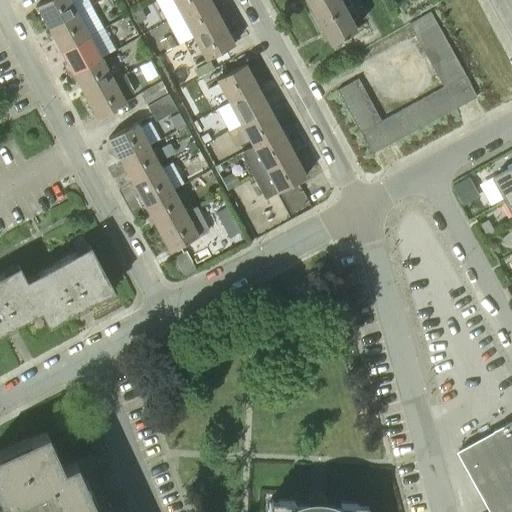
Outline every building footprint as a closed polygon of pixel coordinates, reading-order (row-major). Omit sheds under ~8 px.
[(47,28),(76,12),(69,0),(43,0),(44,0),(35,5),(47,28)] [(172,0),(180,13),(204,0),(172,0)] [(193,37),(221,21),(209,0),(204,0),(180,13),(193,37)] [(305,0),(329,42),(355,28),(350,18),(355,15),(347,0),(305,0)] [(140,8),(132,13),(137,23),(146,18),(140,8)] [(76,12),(47,28),(60,51),(88,35),(76,12)] [(415,34),(436,22),(431,12),(430,13),(430,12),(409,23),(415,34)] [(221,21),(193,37),(205,59),(233,44),(221,21)] [(436,22),(415,34),(421,44),(442,33),(436,22)] [(442,33),(421,44),(427,55),(448,43),(442,33)] [(170,34),(160,40),(165,50),(175,44),(170,34)] [(88,35),(60,51),(72,73),(100,57),(88,35)] [(448,43),(427,55),(432,66),(454,54),(448,43)] [(454,54),(432,66),(438,76),(460,65),(454,54)] [(100,57),(72,73),(83,94),(112,79),(100,57)] [(228,102),(257,87),(244,63),(216,79),(228,102)] [(460,65),(438,76),(444,87),(454,81),(466,75),(460,65)] [(466,75),(454,81),(465,102),(476,96),(466,75)] [(342,100),(363,89),(357,78),(336,90),(342,100)] [(112,79),(83,94),(96,118),(125,102),(112,79)] [(147,102),(168,91),(161,80),(140,91),(147,102)] [(454,81),(444,87),(455,108),(465,102),(454,81)] [(240,124),(269,109),(257,87),(228,102),(240,124)] [(455,108),(444,87),(433,93),(444,113),(455,108)] [(347,111),(369,99),(363,89),(342,100),(347,111)] [(156,120),(177,108),(168,93),(147,104),(156,120)] [(444,113),(433,93),(422,98),(434,119),(444,113)] [(434,119),(422,98),(412,104),(423,124),(434,119)] [(353,122),(374,110),(369,99),(347,111),(353,122)] [(423,124),(412,104),(401,109),(412,130),(423,124)] [(252,146),(281,131),(269,109),(240,124),(252,146)] [(412,130),(401,109),(391,115),(402,136),(412,130)] [(360,132),(370,126),(380,121),(374,110),(353,122),(359,132),(360,132)] [(402,136),(391,115),(380,121),(391,141),(402,136)] [(391,141),(380,121),(370,126),(381,147),(391,141)] [(107,138),(119,161),(148,145),(136,122),(107,138)] [(381,147),(370,126),(360,132),(371,152),(381,147)] [(264,169),(293,153),(281,131),(252,146),(264,169)] [(207,132),(200,136),(203,142),(210,138),(207,132)] [(197,147),(193,140),(185,144),(189,151),(197,147)] [(148,145),(119,161),(131,182),(160,167),(148,145)] [(293,153),(264,169),(276,191),(305,175),(293,153)] [(507,199),(511,195),(511,166),(495,176),(507,199)] [(160,167),(131,182),(144,205),(172,189),(160,167)] [(228,189),(240,182),(233,171),(222,177),(228,189)] [(480,195),(470,177),(454,186),(464,204),(480,195)] [(172,189),(144,205),(156,227),(184,211),(172,189)] [(196,205),(184,211),(156,227),(168,250),(208,228),(196,205)] [(489,219),(482,223),(489,235),(496,231),(489,219)] [(25,278),(39,309),(47,323),(75,308),(77,311),(85,307),(83,304),(112,288),(88,244),(25,278)] [(190,258),(186,250),(176,256),(185,274),(196,269),(195,268),(203,263),(198,254),(190,258)] [(39,309),(25,278),(17,264),(0,273),(0,330),(4,328),(6,331),(14,327),(12,323),(39,309)] [(511,511),(511,421),(459,451),(491,511),(511,511)] [(46,431),(0,451),(0,501),(3,508),(0,509),(0,511),(98,511),(75,461),(62,467),(46,431)] [(364,511),(365,502),(339,501),(339,506),(293,504),(293,499),(267,498),(266,511),(364,511)]
